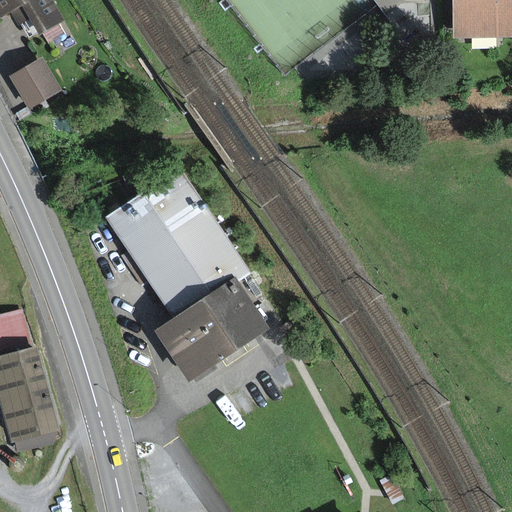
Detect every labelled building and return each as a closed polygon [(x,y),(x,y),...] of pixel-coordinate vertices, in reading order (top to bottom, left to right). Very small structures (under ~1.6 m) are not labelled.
[(51,0),(0,0),(0,8),(25,47),(65,20),(51,0)] [(511,0),(449,0),(450,44),(511,43),(511,0)] [(39,66),(16,83),(34,108),(58,91),(39,66)] [(186,176),(107,223),(170,328),(235,289),(249,281),(186,176)] [(170,328),(153,338),(184,389),(265,340),(235,289),(170,328)] [(2,359),(32,351),(22,310),(0,315),(0,362),(2,362),(2,359)] [(32,351),(2,359),(2,362),(6,377),(0,378),(0,382),(18,451),(53,441),(58,426),(37,350),(32,351)]
